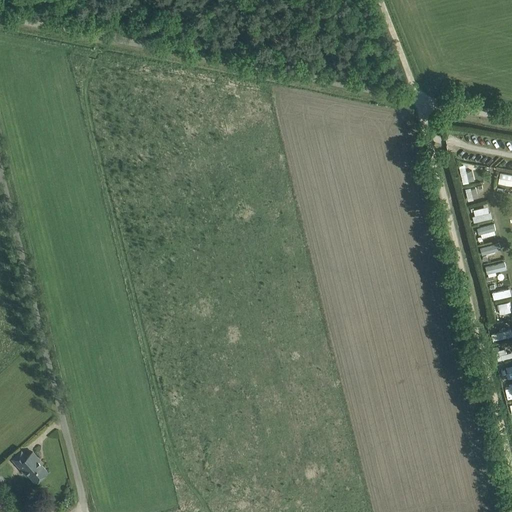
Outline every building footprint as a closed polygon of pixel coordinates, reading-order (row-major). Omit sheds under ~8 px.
[(470,168),(460,169),(463,183),(473,181),(470,168)] [(511,189),(511,183),(511,174),(503,172),(499,186),(511,189)] [(477,187),(466,189),(468,200),(479,198),(477,187)] [(471,209),(474,222),(493,217),(490,205),(471,209)] [(498,232),(495,222),(478,227),(481,237),(498,232)] [(501,242),(482,245),(483,254),(503,250),(501,242)] [(487,265),(489,274),(509,271),(507,261),(487,265)] [(495,300),(511,294),(511,287),(511,286),(493,292),(495,300)] [(505,303),(497,305),(499,314),(507,312),(505,303)] [(511,328),(509,320),(496,324),(501,338),(511,334),(511,328)] [(23,468),(35,482),(47,471),(37,460),(39,459),(33,452),(27,457),(21,451),(12,459),(21,469),(23,468)]
